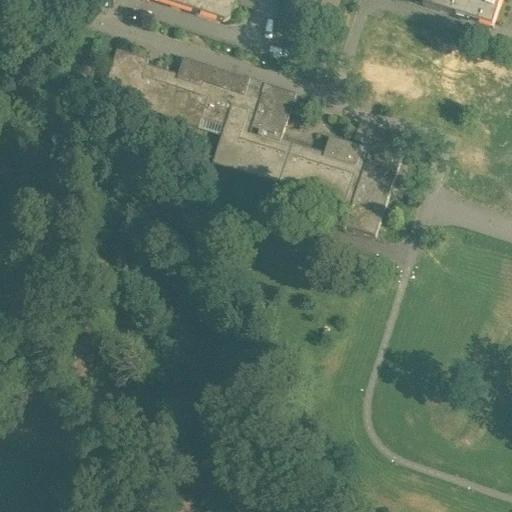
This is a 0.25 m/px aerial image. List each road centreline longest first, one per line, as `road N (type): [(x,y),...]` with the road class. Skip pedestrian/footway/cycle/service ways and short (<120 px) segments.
road 1 (residential): [(247,71),(41,0)]
road 2 (residential): [(511,31),(508,41),(378,0)]
road 3 (residential): [(511,231),(429,203),(444,149)]
road 4 (residential): [(333,100),(444,149)]
